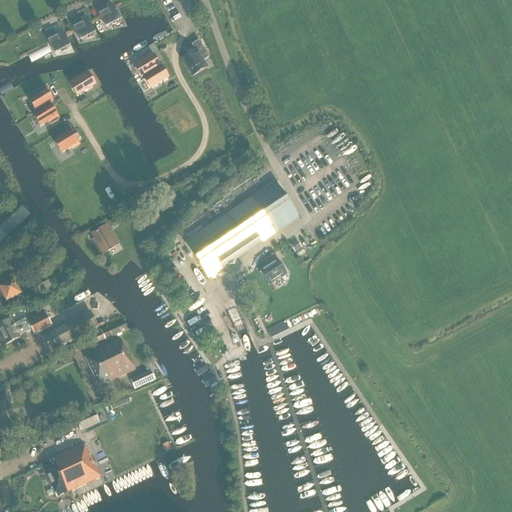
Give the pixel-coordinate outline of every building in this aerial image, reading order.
[(97,8),(107,26),(119,20),(111,5),(105,8),(103,5),(97,8)] [(72,21),(81,39),(94,33),(86,18),(80,21),(78,18),(72,21)] [(46,35),(56,52),(68,46),(60,31),(54,34),(53,31),(46,35)] [(203,61),(212,55),(202,39),(191,46),(195,52),(196,51),(203,61)] [(203,61),(196,51),(195,52),(182,60),(192,77),(206,68),(202,62),(203,61)] [(137,68),(142,76),(140,78),(159,67),(158,66),(151,54),(131,67),(133,71),(137,68)] [(160,66),(158,66),(159,67),(140,78),(142,82),(146,79),(152,88),(168,79),(160,66)] [(91,76),(89,72),(69,84),(77,97),(95,86),(89,77),(91,76)] [(45,89),(44,89),(43,88),(35,93),(36,94),(35,94),(37,97),(29,101),(32,115),(36,113),(50,105),(49,104),(53,102),(45,89)] [(58,119),(53,102),(49,104),(36,113),(32,115),(40,127),(48,122),(49,124),(50,124),(51,125),(59,120),(58,119)] [(72,150),(79,146),(71,132),(69,134),(67,131),(57,137),(58,139),(53,142),(61,154),(70,148),(72,150)] [(274,183),(251,198),(184,243),(209,280),(299,219),(274,183)] [(21,206),(0,225),(0,243),(30,215),(21,206)] [(91,241),(101,256),(119,245),(106,224),(91,234),(94,239),(91,241)] [(289,246),(290,246),(295,253),(302,248),(296,241),(289,246)] [(25,248),(18,252),(22,260),(29,256),(25,248)] [(297,252),(300,257),(305,253),(302,248),(297,252)] [(154,253),(148,257),(161,276),(158,278),(161,282),(164,280),(169,277),(154,253)] [(259,273),(268,286),(286,274),(277,261),(276,261),(273,255),(267,259),(271,265),(259,273)] [(34,283),(40,294),(61,283),(55,272),(34,283)] [(0,285),(0,290),(6,302),(21,294),(13,279),(0,285)] [(31,331),(34,336),(51,327),(43,311),(28,319),(28,318),(13,326),(10,320),(0,325),(0,335),(5,346),(20,338),(19,337),(31,331)] [(41,338),(50,353),(97,328),(89,312),(41,338)] [(106,342),(105,341),(127,330),(123,321),(93,336),(98,346),(106,342)] [(109,381),(109,383),(135,370),(120,340),(95,352),(95,353),(85,359),(98,387),(109,381)] [(134,391),(155,381),(150,372),(130,381),(134,391)] [(112,411),(130,403),(128,396),(109,405),(112,411)] [(75,422),(80,432),(92,425),(98,423),(93,413),(75,422)] [(52,489),(56,497),(99,477),(89,456),(88,456),(82,445),(40,465),(52,489)]
